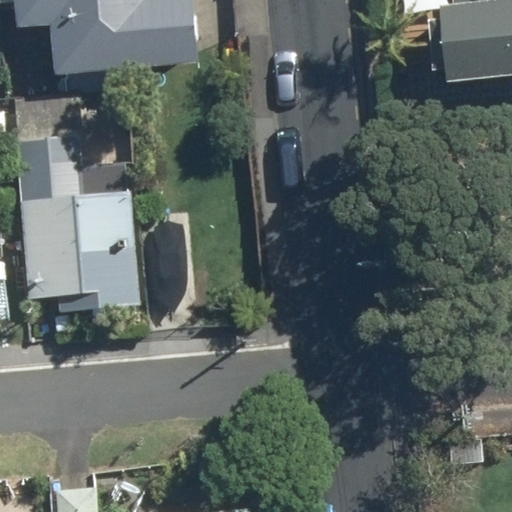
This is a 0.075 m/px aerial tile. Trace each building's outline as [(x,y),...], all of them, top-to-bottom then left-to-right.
[(16,0),(20,29),(54,26),(59,77),(203,64),(196,0),(16,0)] [(511,0),(448,0),(453,44),(511,38),(511,0)] [(80,161),(77,132),(15,137),(28,298),(60,296),(61,312),(139,305),(127,157),(80,161)] [(108,511),(107,485),(59,488),(60,511),(108,511)] [(252,511),(252,503),(143,511),(252,511)]
